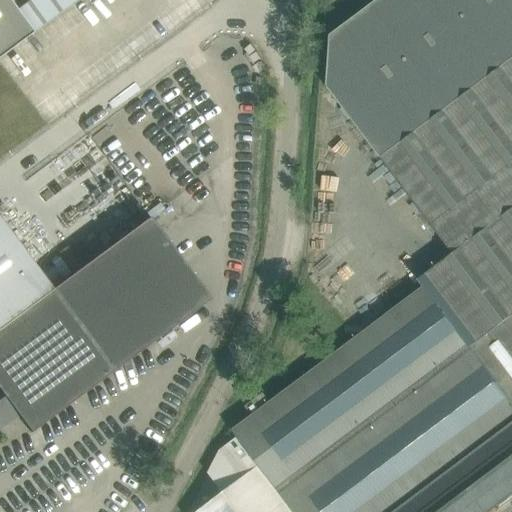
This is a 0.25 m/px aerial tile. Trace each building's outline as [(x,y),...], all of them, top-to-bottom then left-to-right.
[(0,0),(0,55),(31,33),(15,11),(6,0),(0,0)] [(30,0),(15,11),(31,33),(76,0),(30,0)] [(331,91),(323,96),(334,112),(342,106),(453,254),(419,280),(424,289),(426,287),(457,329),(488,334),(511,365),(511,0),(377,0),(331,36),(327,87),(331,91)] [(0,429),(19,415),(31,433),(210,299),(148,216),(54,288),(0,217),(0,429)] [(198,511),(488,511),(511,494),(511,365),(488,334),(457,329),(426,287),(424,289),(271,403),(264,393),(246,406),(253,417),(235,430),(236,432),(240,437),(221,451),(209,473),(224,493),(198,511)]
